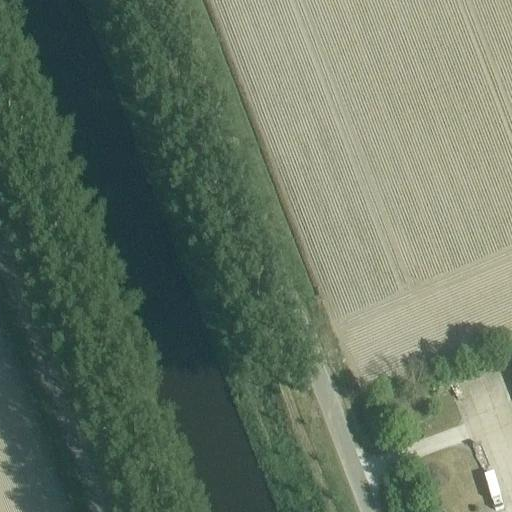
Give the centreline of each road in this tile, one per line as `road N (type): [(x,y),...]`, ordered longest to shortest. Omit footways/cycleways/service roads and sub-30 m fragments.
road 1 (unclassified): [(371,511),(176,0)]
road 2 (unclassified): [(103,511),(0,236)]
